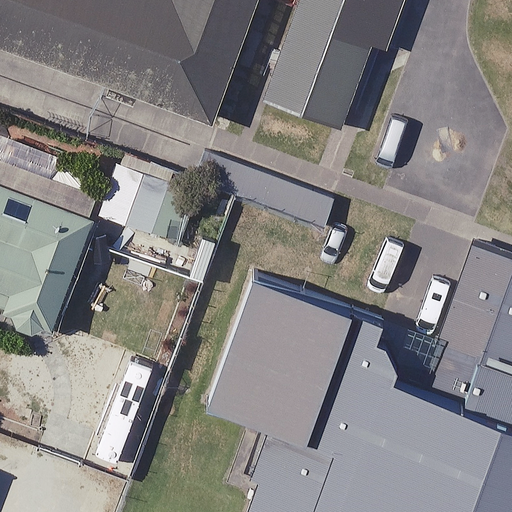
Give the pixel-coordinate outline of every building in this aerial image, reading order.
[(0,0),(0,96),(159,151),(211,0),(0,0)] [(346,0),(265,0),(218,138),(290,163),(346,0)] [(0,298),(16,304),(13,312),(50,326),(107,178),(15,143),(3,176),(0,174),(0,298)] [(336,193),(216,149),(205,178),(232,188),(325,222),(336,193)] [(201,186),(117,160),(101,210),(215,246),(226,211),(196,202),(201,186)] [(193,263),(122,236),(111,265),(182,292),(193,263)] [(423,379),(328,345),(299,426),(275,417),(240,511),(511,511),(511,257),(471,243),(423,379)] [(346,298),(245,263),(202,390),(275,417),(299,426),(328,345),(346,298)]
